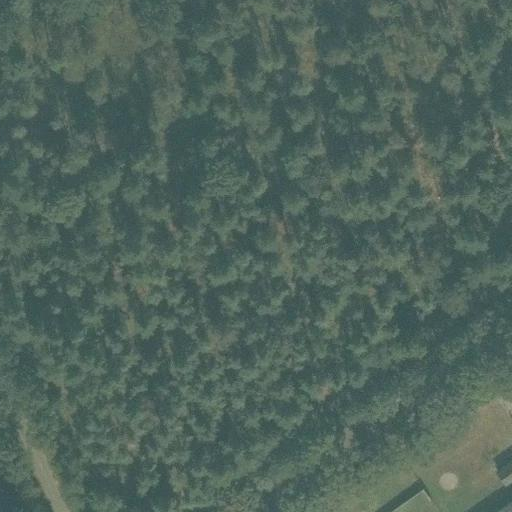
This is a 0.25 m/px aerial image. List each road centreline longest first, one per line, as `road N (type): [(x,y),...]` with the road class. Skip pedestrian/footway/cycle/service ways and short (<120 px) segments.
road 1 (tertiary): [(249,511),(511,322)]
road 2 (unclassified): [(68,511),(0,356)]
